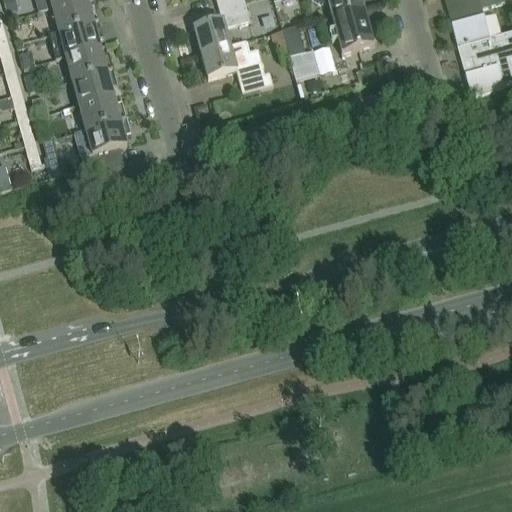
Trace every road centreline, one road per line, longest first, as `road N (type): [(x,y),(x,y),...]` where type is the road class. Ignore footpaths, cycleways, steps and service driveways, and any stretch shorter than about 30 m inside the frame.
road 1 (tertiary): [(511,221),(320,271),(275,298),(217,314),(166,316),(0,355)]
road 2 (tertiary): [(0,439),(511,295)]
road 3 (residential): [(132,0),(176,154),(191,164),(417,103),(430,81),(408,0)]
